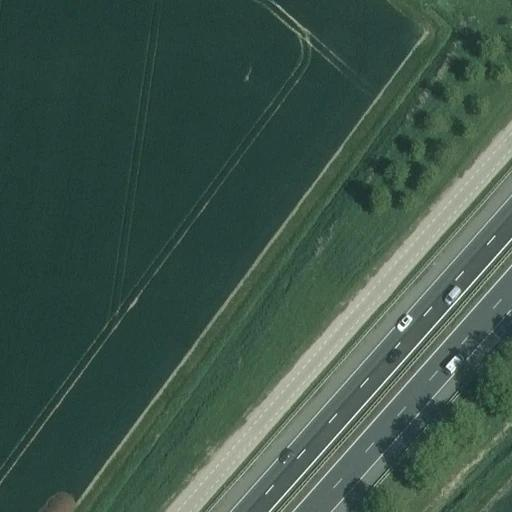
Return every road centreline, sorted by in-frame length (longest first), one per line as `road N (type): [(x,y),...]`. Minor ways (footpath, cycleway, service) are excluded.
road 1 (tertiary): [(188,511),(511,138)]
road 2 (motorway): [(511,216),(249,511)]
road 3 (motorway): [(312,511),(511,286)]
